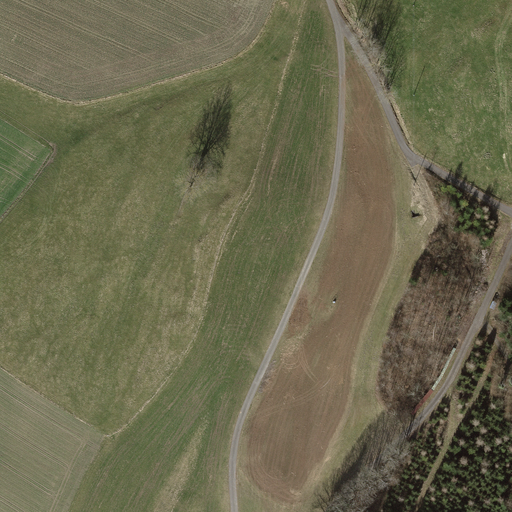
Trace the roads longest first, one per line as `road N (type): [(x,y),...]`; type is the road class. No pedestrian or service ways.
road 1 (unclassified): [(340,26),(343,88),(330,213),(239,424),(235,511)]
road 2 (unclassified): [(340,26),(414,158),(511,211)]
road 3 (unclassified): [(336,511),(448,385),(481,316)]
